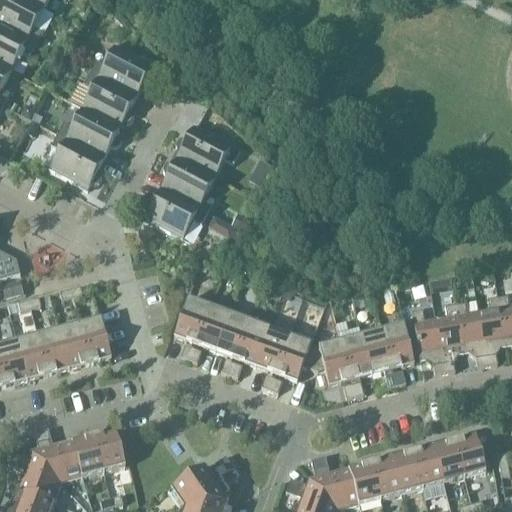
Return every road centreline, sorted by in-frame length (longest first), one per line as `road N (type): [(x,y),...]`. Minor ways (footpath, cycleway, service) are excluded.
road 1 (residential): [(511,383),(422,394),(295,432)]
road 2 (residential): [(168,376),(158,402),(64,427),(40,422),(0,431)]
road 3 (residential): [(103,252),(187,86)]
road 4 (residential): [(168,376),(146,360),(127,263),(103,252)]
road 5 (residential): [(295,432),(168,376)]
